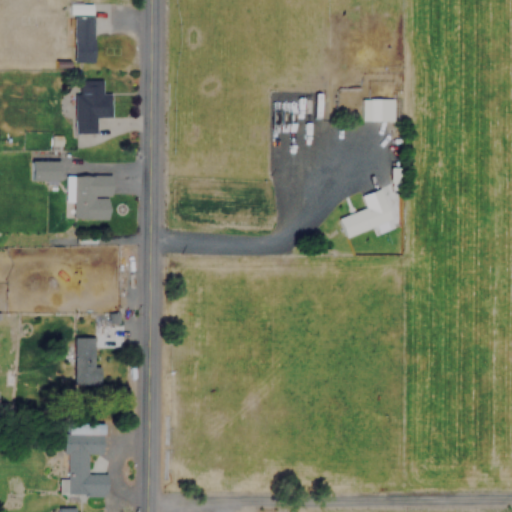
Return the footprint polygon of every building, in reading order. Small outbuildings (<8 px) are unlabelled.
[(90,13),(90,4),(67,3),(67,13),(90,13)] [(91,61),(91,15),(70,15),(70,61),(91,61)] [(72,132),(93,133),(93,117),(108,117),(108,93),(99,93),(99,79),(72,78),(72,132)] [(391,120),(391,98),(359,98),(359,120),(391,120)] [(54,159),(27,159),(27,180),(54,180),(54,159)] [(63,201),(69,201),(69,218),(106,218),(106,174),(63,174),(63,201)] [(342,236),(380,222),(373,202),(335,217),(342,236)] [(70,384),(95,385),(96,365),(92,365),(93,338),(71,337),(70,384)] [(99,423),(61,423),(61,478),(56,478),(56,495),(103,496),(103,474),(84,474),(84,453),(99,454),(99,423)]
